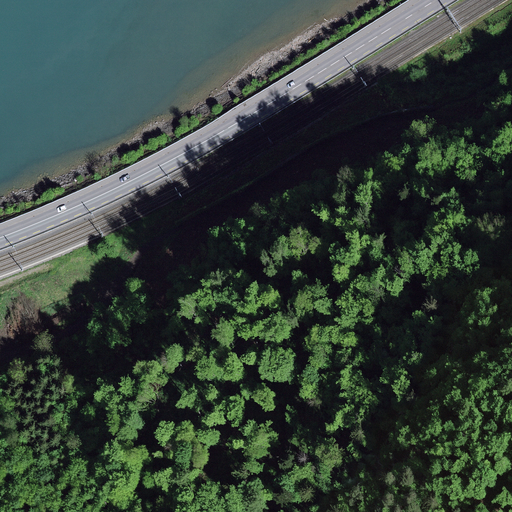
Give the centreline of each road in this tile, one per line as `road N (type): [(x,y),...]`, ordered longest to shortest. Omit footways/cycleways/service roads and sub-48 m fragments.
road 1 (track): [(0,360),(97,312),(154,241),(383,121),(458,110),(511,69)]
road 2 (primary): [(436,0),(145,174),(0,238)]
